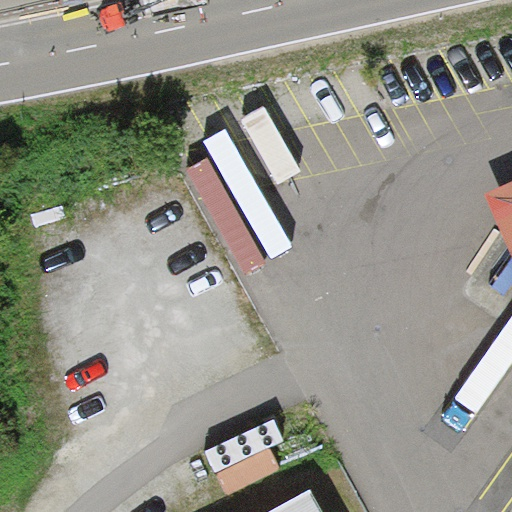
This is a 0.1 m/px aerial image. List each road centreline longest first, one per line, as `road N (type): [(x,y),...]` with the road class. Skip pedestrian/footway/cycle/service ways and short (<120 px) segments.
road 1 (unknown): [(80,511),(248,389),(348,357)]
road 2 (primary): [(0,59),(265,0)]
